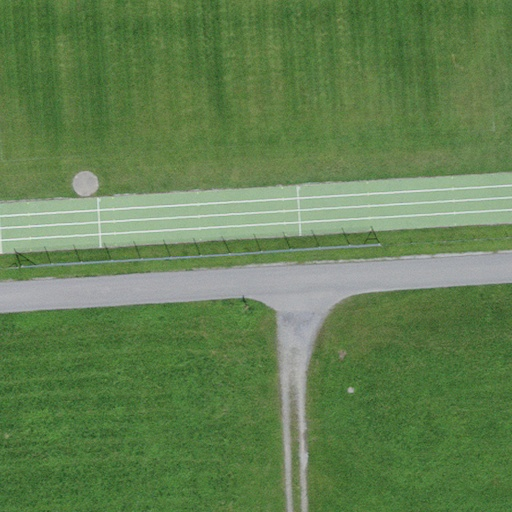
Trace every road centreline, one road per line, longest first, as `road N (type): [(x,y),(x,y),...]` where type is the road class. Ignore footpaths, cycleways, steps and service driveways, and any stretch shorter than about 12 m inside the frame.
road 1 (residential): [(38,304),(295,304),(511,289)]
road 2 (track): [(295,304),(299,511)]
